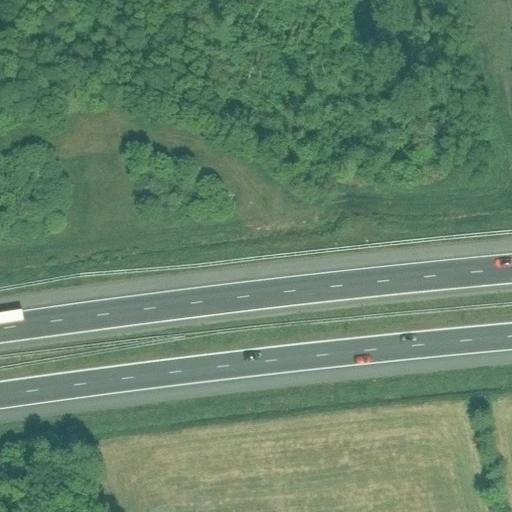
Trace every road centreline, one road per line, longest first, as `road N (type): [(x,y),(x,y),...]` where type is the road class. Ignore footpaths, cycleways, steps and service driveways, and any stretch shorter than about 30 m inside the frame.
road 1 (motorway): [(511,270),(0,331)]
road 2 (motorway): [(0,398),(511,338)]
